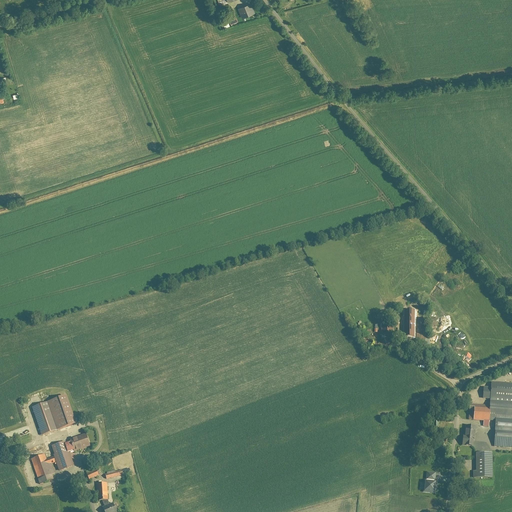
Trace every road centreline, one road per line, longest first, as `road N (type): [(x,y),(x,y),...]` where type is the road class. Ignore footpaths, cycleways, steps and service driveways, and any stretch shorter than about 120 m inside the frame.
road 1 (unclassified): [(264,0),(511,304)]
road 2 (unclassified): [(511,355),(453,384),(443,511)]
